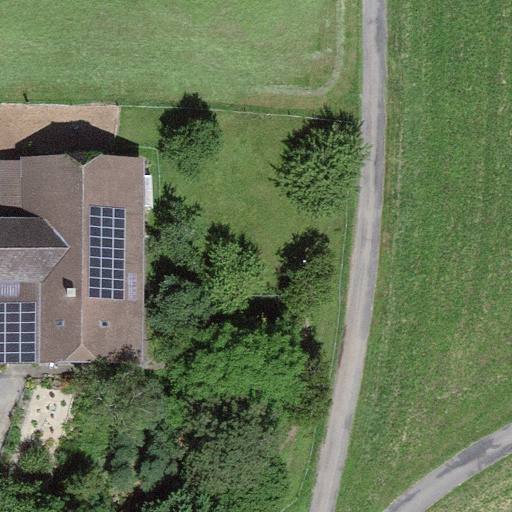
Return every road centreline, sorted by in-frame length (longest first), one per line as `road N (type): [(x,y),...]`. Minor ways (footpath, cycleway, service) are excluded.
road 1 (track): [(327,511),(376,188),(376,0)]
road 2 (track): [(419,511),(479,454),(511,438)]
